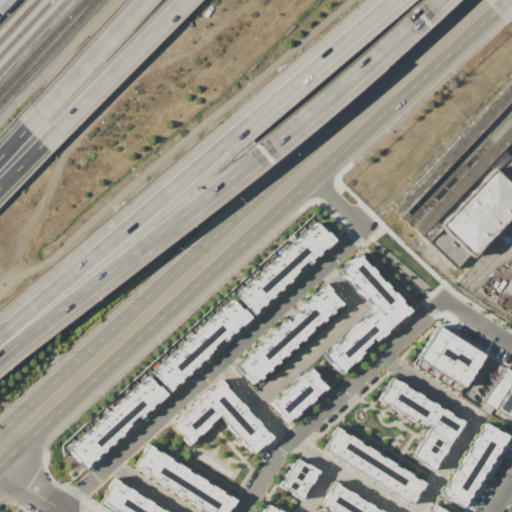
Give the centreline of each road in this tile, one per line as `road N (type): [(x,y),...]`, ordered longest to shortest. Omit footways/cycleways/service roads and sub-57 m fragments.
road 1 (motorway): [(0,355),(302,116),(432,0)]
road 2 (motorway): [(0,332),(386,0)]
road 3 (residential): [(362,230),(58,509)]
road 4 (secondary): [(303,170),(0,447)]
road 5 (residential): [(246,511),(293,446),(439,298)]
road 6 (secondary): [(485,2),(303,170)]
road 7 (residential): [(215,365),(293,446),(405,511)]
road 8 (residential): [(253,405),(363,307),(323,266)]
road 9 (motorway): [(181,0),(40,143)]
road 10 (motorway): [(141,0),(25,128)]
